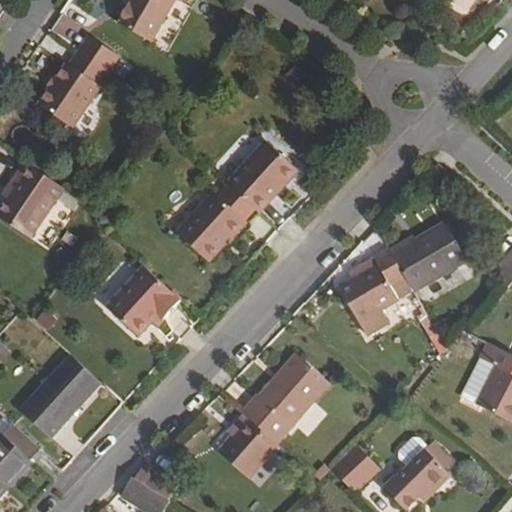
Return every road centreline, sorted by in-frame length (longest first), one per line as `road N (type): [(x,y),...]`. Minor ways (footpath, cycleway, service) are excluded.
road 1 (residential): [(76,511),(435,129)]
road 2 (residential): [(259,0),(365,69)]
road 3 (residential): [(435,129),(511,33)]
